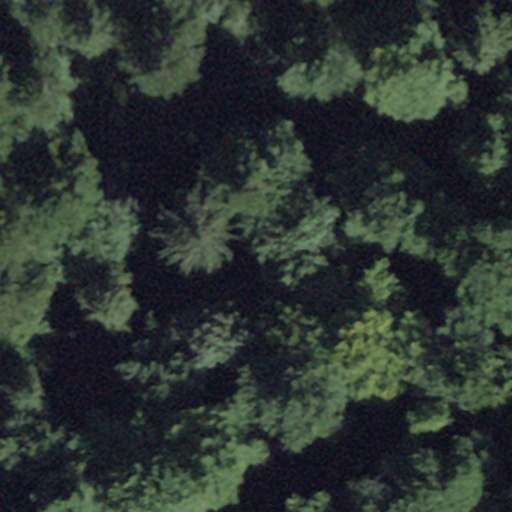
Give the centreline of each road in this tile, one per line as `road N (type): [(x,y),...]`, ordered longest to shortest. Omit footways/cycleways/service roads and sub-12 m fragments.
road 1 (track): [(0,389),(511,108)]
road 2 (tertiary): [(511,297),(422,345),(187,511)]
